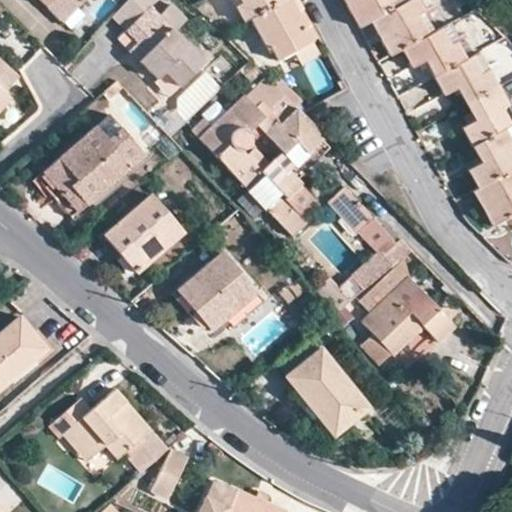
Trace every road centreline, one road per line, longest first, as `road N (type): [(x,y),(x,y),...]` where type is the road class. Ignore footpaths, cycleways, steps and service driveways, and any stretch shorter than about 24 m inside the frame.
road 1 (residential): [(398,511),(296,469),(0,228)]
road 2 (residential): [(323,0),(436,217),(511,290)]
road 3 (residential): [(442,511),(511,386)]
